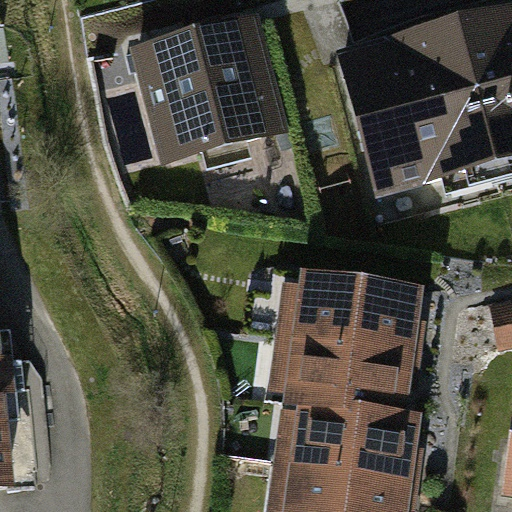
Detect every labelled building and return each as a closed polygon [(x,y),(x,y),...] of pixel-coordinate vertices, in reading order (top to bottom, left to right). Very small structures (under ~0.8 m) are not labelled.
[(511,8),(341,53),(379,197),(444,180),(448,196),(511,178),(511,8)] [(131,48),(163,165),(291,131),(259,13),(131,48)] [(310,278),(301,341),(407,356),(416,292),(310,278)] [(511,347),(511,302),(496,306),(506,349),(511,347)] [(301,341),(292,404),(307,406),(399,419),(407,356),(301,341)] [(298,469),(405,484),(414,421),(399,419),(307,406),(298,469)] [(292,511),(401,511),(405,484),(298,469),(292,511)]
